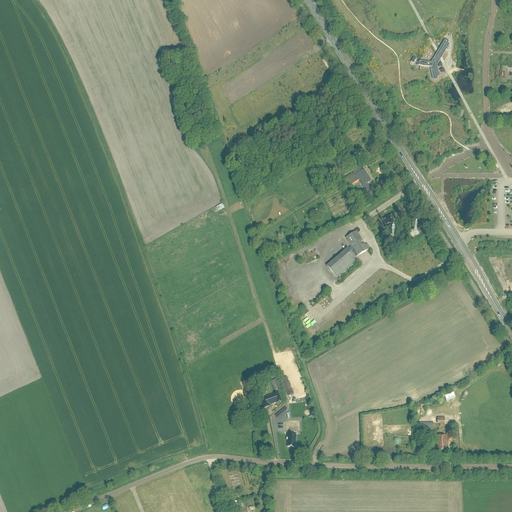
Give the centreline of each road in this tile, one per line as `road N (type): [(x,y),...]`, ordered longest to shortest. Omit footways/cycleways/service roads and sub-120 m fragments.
road 1 (track): [(205,458),(188,379),(106,149),(34,0)]
road 2 (unclassified): [(70,511),(209,457),(511,467)]
road 3 (track): [(220,130),(302,361)]
road 4 (primary): [(409,165),(307,0)]
road 5 (primary): [(409,165),(493,302)]
road 6 (primary): [(493,302),(409,165)]
